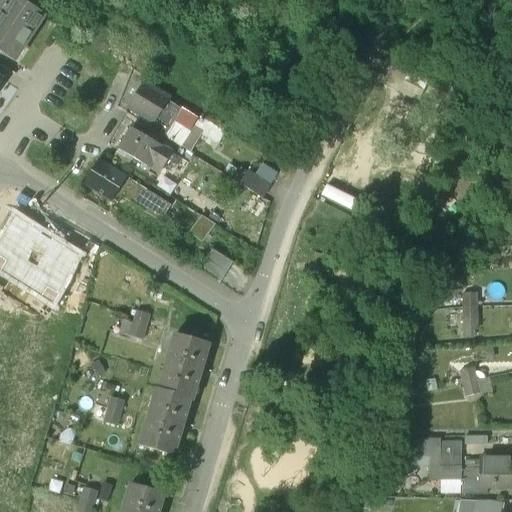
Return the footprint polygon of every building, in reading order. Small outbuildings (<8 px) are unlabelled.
[(43,14),(20,0),(0,0),(0,54),(12,62),(43,14)] [(423,89),(432,73),(421,68),(417,75),(405,69),(410,61),(402,56),(398,65),(394,64),(390,71),(423,89)] [(166,101),(142,87),(130,107),(154,121),(159,113),(166,101)] [(181,110),(166,101),(159,113),(174,121),(176,118),(181,110)] [(191,116),(181,110),(176,118),(186,125),(191,116)] [(159,113),(154,121),(169,130),(174,121),(159,113)] [(202,116),(195,127),(220,143),(228,132),(202,116)] [(174,121),(169,130),(165,137),(189,152),(200,134),(186,125),(176,118),(174,121)] [(132,130),(120,151),(150,169),(153,164),(154,162),(162,149),(132,130)] [(171,154),(162,149),(154,162),(153,164),(162,169),(171,154)] [(171,154),(162,169),(169,174),(175,165),(182,169),(186,163),(171,154)] [(126,178),(99,161),(84,186),(112,202),(117,194),(126,178)] [(255,176),(270,184),(278,172),(262,163),(255,176)] [(248,171),(240,184),(263,197),(270,184),(255,176),(248,171)] [(170,206),(126,178),(117,194),(160,222),(170,206)] [(322,195),(370,218),(374,207),(327,185),(322,195)] [(0,316),(36,223),(0,209),(0,316)] [(200,217),(188,234),(201,242),(213,225),(200,217)] [(213,250),(200,270),(220,283),(232,263),(213,250)] [(476,294),(463,294),(463,308),(477,307),(476,294)] [(477,307),(463,308),(463,321),(477,321),(477,307)] [(148,312),(134,308),(127,333),(142,337),(148,312)] [(477,321),(463,321),(464,339),(477,338),(477,321)] [(175,332),(158,387),(156,387),(139,443),(175,453),(191,397),(194,398),(210,342),(175,332)] [(474,368),(460,371),(463,384),(476,382),(474,368)] [(476,382),(463,384),(467,398),(492,392),(489,378),(476,382)] [(123,399),(110,395),(103,420),(116,424),(123,399)] [(440,442),(440,440),(405,440),(405,460),(427,460),(427,467),(429,467),(440,467),(440,456),(440,442)] [(461,442),(440,442),(440,456),(461,456),(461,442)] [(461,456),(440,456),(440,467),(440,480),(459,480),(460,480),(460,470),(461,456)] [(511,456),(480,456),(480,470),(468,470),(468,494),(486,495),(486,488),(510,488),(511,456)] [(440,467),(429,467),(430,480),(440,480),(440,467)] [(468,470),(460,470),(460,480),(459,480),(459,485),(456,488),(456,494),(468,494),(468,470)] [(159,511),(165,492),(130,482),(120,511),(159,511)] [(89,511),(96,490),(83,486),(76,511),(80,511),(89,511)] [(60,491),(56,510),(63,511),(74,511),(79,495),(60,491)] [(457,511),(475,511),(476,501),(459,500),(457,511)] [(490,511),(492,502),(476,501),(475,511),(490,511)] [(492,502),(490,511),(501,511),(503,504),(492,502)]
